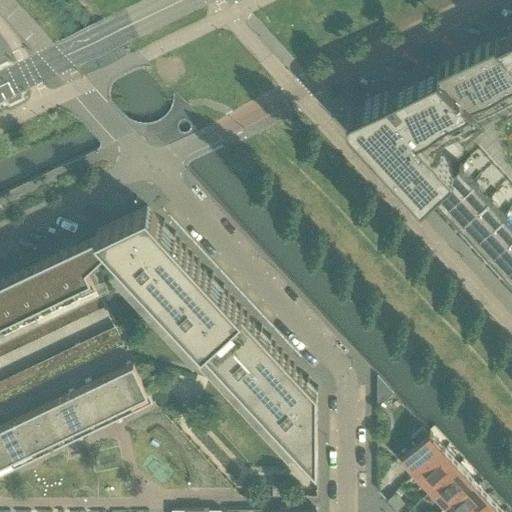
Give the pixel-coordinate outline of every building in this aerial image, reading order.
[(348,113),(348,115),(348,117),(349,118),(349,119),(350,119),(350,120),(422,197),(431,189),(449,172),(464,158),(431,123),(471,104),(511,84),(511,31),(353,107),(351,108),(350,109),(349,111),(348,112),(348,113)] [(449,172),(431,189),(446,205),(464,188),(475,178),(460,162),(449,172)] [(464,188),(446,205),(460,221),(479,204),(490,194),(475,178),(464,188)] [(479,204),(460,221),(475,237),(493,220),(504,210),(490,194),(479,204)] [(76,239),(87,262),(108,242),(117,253),(118,253),(296,445),(317,469),(317,388),(148,205),(76,239)] [(493,220),(475,237),(490,253),(508,236),(511,232),(511,217),(504,210),(493,220)] [(511,232),(508,236),(490,253),(504,269),(511,261),(511,232)] [(0,328),(97,283),(87,262),(76,239),(0,275),(0,328)] [(134,359),(113,369),(132,410),(153,400),(143,378),(134,359)] [(113,369),(94,378),(113,419),(132,410),(113,369)] [(377,373),(377,375),(377,405),(378,405),(393,392),(394,391),(377,373)] [(94,378),(74,387),(93,428),(113,419),(94,378)] [(74,387),(55,397),(74,438),(93,428),(74,387)] [(55,397),(35,406),(54,447),(74,438),(55,397)] [(35,406),(16,415),(35,456),(54,447),(35,406)] [(16,415),(0,422),(0,433),(15,466),(35,456),(16,415)] [(399,459),(415,475),(445,447),(430,430),(428,432),(422,425),(409,437),(415,443),(399,459)] [(0,433),(0,472),(15,466),(0,433)] [(415,475),(429,491),(460,463),(445,447),(415,475)] [(429,491),(444,507),(475,478),(460,463),(429,491)] [(444,507),(448,511),(470,511),(489,494),(475,478),(444,507)] [(272,494),(284,494),(284,483),(272,482),(272,494)] [(387,499),(388,500),(397,510),(402,505),(405,502),(395,492),(388,499),(387,498),(387,499)] [(470,511),(501,511),(504,510),(489,494),(470,511)]
